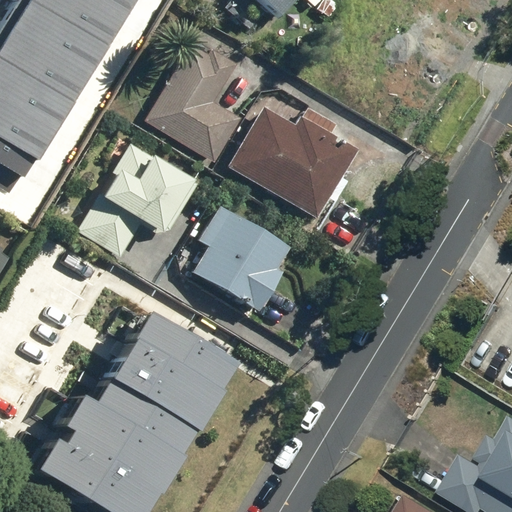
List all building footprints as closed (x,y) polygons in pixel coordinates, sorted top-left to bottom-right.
[(42,159),(138,0),(21,0),(0,35),(0,187),(10,194),(21,175),(25,178),(38,157),(42,159)] [(235,0),(261,22),(279,0),(284,5),(288,0),(235,0)] [(422,0),(363,0),(332,61),(378,85),(422,0)] [(202,105),(226,65),(201,51),(197,58),(179,47),(133,124),(204,166),(230,122),(202,105)] [(327,126),(294,107),(283,126),(253,108),(217,169),(303,219),(342,151),(321,138),(327,126)] [(159,168),(120,146),(67,236),(110,262),(129,229),(146,239),(152,229),(159,233),(190,179),(162,163),(159,168)] [(262,273),(275,251),(209,210),(187,244),(196,250),(179,277),(243,317),(268,277),(262,273)] [(102,511),(185,368),(105,322),(65,393),(44,381),(0,456),(0,465),(81,511),(102,511)] [(253,403),(214,379),(185,428),(224,451),(253,403)] [(481,464),(478,469),(459,457),(435,497),(459,511),(511,511),(511,421),(510,421),(497,443),(487,438),(474,460),(481,464)] [(427,511),(405,499),(397,511),(427,511)]
